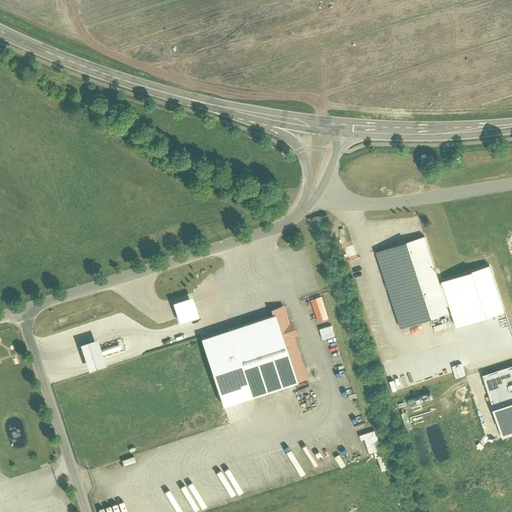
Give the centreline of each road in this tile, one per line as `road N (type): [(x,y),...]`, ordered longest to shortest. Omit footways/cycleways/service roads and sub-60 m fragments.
road 1 (unknown): [(273,227),(334,385),(334,420),(87,509)]
road 2 (residential): [(313,189),(273,227),(23,308)]
road 3 (secondary): [(265,115),(93,68),(0,26)]
road 4 (unknown): [(365,204),(396,336),(511,346)]
road 5 (residential): [(23,308),(88,511)]
road 6 (residential): [(511,183),(377,205),(340,202),(313,189)]
road 7 (secondary): [(511,123),(332,124)]
